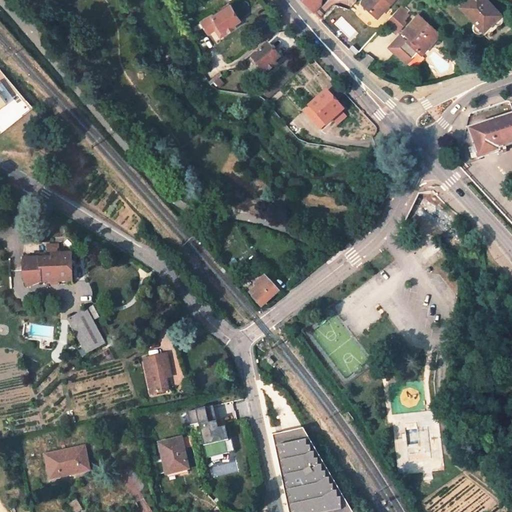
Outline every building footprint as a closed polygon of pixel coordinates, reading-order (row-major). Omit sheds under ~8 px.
[(320,6),(320,0),(300,0),(313,12),(320,6)] [(393,0),(366,0),(362,5),(377,18),(393,0)] [(504,18),(486,0),(467,0),(460,7),(476,23),(473,26),(473,28),(473,29),(474,32),(476,33),(476,34),(477,35),(479,36),(481,36),(484,35),(495,26),(499,27),(504,22),(504,18)] [(401,30),(407,24),(404,22),(410,16),(408,14),(411,11),(404,4),(386,23),(397,34),(398,33),(401,30)] [(239,20),(230,5),(203,22),(209,31),(215,27),(221,36),(236,26),(234,23),(239,20)] [(362,31),(374,18),(360,5),(348,19),(362,31)] [(421,55),(440,35),(419,16),(404,32),(409,37),(406,40),(400,35),(389,48),(406,65),(418,52),(421,55)] [(406,40),(409,37),(404,32),(401,30),(398,33),(400,35),(406,40)] [(229,49),(224,41),(216,45),(222,54),(229,49)] [(279,57),(267,44),(251,58),(263,71),(264,70),(266,73),(277,64),(274,61),(279,57)] [(231,84),(226,79),(222,83),(218,89),(223,89),(231,84)] [(309,105),(327,125),(343,110),(325,90),(309,105)] [(511,102),(511,103),(511,106),(511,115),(467,131),(461,157),(467,165),(481,160),(480,158),(499,152),(499,150),(511,145),(511,102)] [(40,283),(72,282),(71,254),(52,254),(51,254),(52,257),(23,258),(24,276),(28,287),(40,283)] [(256,287),(249,293),(261,306),(279,292),(265,277),(254,286),(256,287)] [(93,305),(88,308),(94,319),(99,316),(93,305)] [(106,344),(87,309),(69,319),(87,354),(106,344)] [(167,353),(144,358),(152,393),(168,390),(166,377),(165,371),(170,370),(167,353)] [(212,405),(187,410),(190,424),(198,422),(206,457),(211,456),(212,464),(224,462),(222,453),(231,451),(226,424),(217,426),(212,405)] [(353,511),(303,427),(272,433),(288,511),(353,511)] [(188,468),(181,438),(159,443),(166,471),(176,469),(176,471),(188,468)] [(90,470),(85,446),(45,455),(50,478),(90,470)] [(78,511),(82,510),(76,499),(67,505),(71,511),(78,511)]
